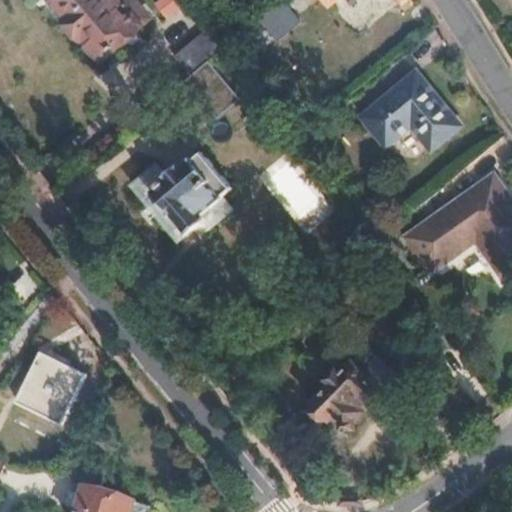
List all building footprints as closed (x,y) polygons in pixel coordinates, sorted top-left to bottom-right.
[(49,0),(52,3),(57,0),(74,21),(72,23),(86,41),(89,39),(106,60),(121,48),(124,48),(138,37),(139,34),(153,22),(137,1),(130,6),(124,0),(49,0)] [(178,0),(161,0),(156,4),(168,20),(184,7),(178,0)] [(299,21),(281,0),(258,19),(276,40),(299,21)] [(210,59),(222,48),(207,30),(178,54),(192,73),(210,59)] [(192,73),(187,78),(219,117),(242,97),(210,59),(192,73)] [(417,70),(362,113),(383,141),(408,121),(427,146),(459,121),(417,70)] [(232,191),(203,154),(185,166),(183,164),(167,177),(170,179),(164,184),(162,181),(157,184),(160,188),(153,192),(188,234),(206,220),(202,215),(224,197),(232,191)] [(157,184),(162,181),(164,184),(170,179),(167,177),(158,166),(135,185),(145,198),(153,192),(160,188),(157,184)] [(511,255),(511,218),(486,183),(419,232),(441,262),(480,236),(500,264),(511,255)] [(188,234),(153,192),(145,198),(180,241),(188,234)] [(212,227),(233,209),(224,197),(202,215),(206,220),(212,227)] [(403,250),(386,235),(370,253),(386,267),(403,250)] [(326,378),(308,399),(329,418),(333,414),(347,426),(362,409),(349,398),(369,376),(377,383),(392,366),(361,338),(346,355),(340,350),(320,372),(326,378)] [(88,375),(42,354),(18,402),(65,423),(88,375)] [(136,511),(139,503),(103,492),(109,472),(87,465),(80,484),(86,487),(78,511),(136,511)]
